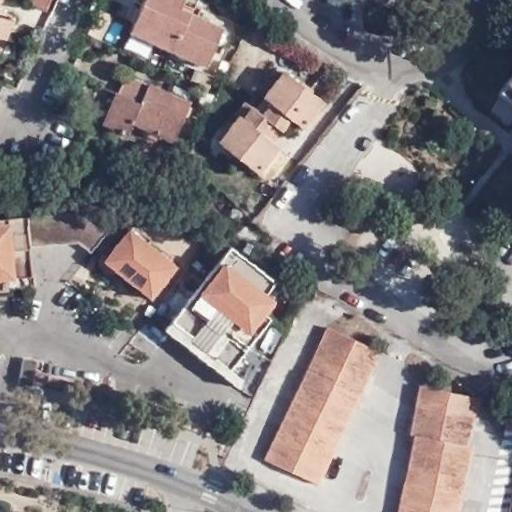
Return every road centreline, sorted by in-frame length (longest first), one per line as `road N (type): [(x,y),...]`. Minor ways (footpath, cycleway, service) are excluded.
road 1 (unknown): [(393,37),(337,155),(336,213),(382,294),(400,306),(437,308)]
road 2 (tertiary): [(250,511),(115,458),(0,432)]
road 3 (residential): [(472,0),(446,30),(350,43),(282,0)]
road 4 (residential): [(79,0),(21,118)]
